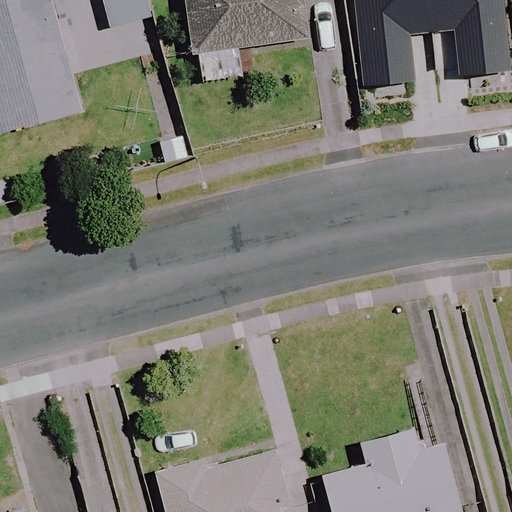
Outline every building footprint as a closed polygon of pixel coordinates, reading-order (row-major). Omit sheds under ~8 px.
[(44,0),(0,0),(0,131),(74,112),(44,0)] [(140,0),(95,0),(103,31),(145,20),(140,0)] [(302,36),(294,0),(176,0),(189,60),(302,36)] [(461,0),(371,0),(372,11),(461,0)] [(407,429),(351,444),(356,464),(313,475),(322,511),(453,511),(436,444),(412,449),(407,429)] [(195,459),(145,472),(155,511),(285,511),(268,449),(198,468),(196,463),(195,459)]
